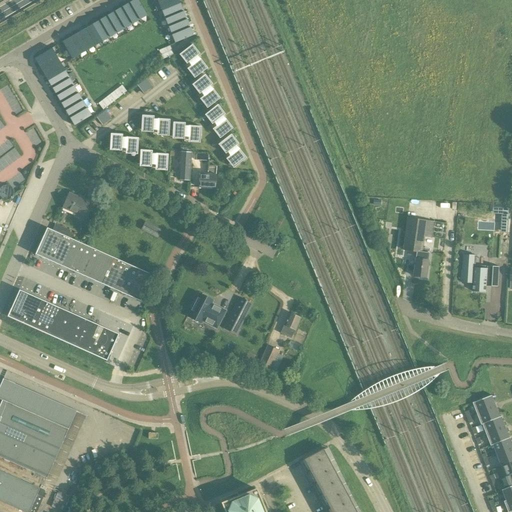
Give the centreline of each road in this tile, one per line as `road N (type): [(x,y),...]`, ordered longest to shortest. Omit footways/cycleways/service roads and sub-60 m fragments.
road 1 (residential): [(386,511),(349,448),(313,412),(229,379),(167,387)]
road 2 (residential): [(274,252),(74,151)]
road 3 (unclassified): [(74,151),(0,300)]
road 4 (residential): [(177,74),(74,151)]
road 5 (unknown): [(17,262),(133,315)]
